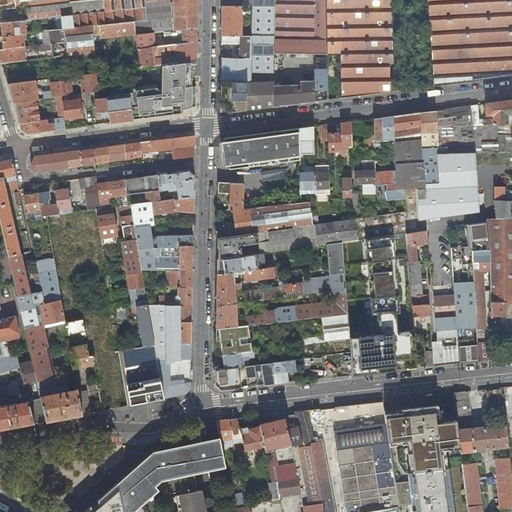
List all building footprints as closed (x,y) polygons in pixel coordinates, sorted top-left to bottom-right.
[(0,0),(0,10),(17,9),(15,0),(0,0)] [(197,28),(197,0),(97,0),(80,2),(79,0),(15,0),(17,9),(28,8),(29,20),(62,16),(73,15),(74,28),(65,29),(66,42),(68,56),(95,53),(92,30),(92,26),(95,25),(100,25),(134,21),(156,19),(156,14),(155,9),(145,11),(144,3),(154,2),(168,0),(167,0),(173,0),(174,2),(168,2),(168,5),(174,5),(174,13),(174,17),(173,31),(197,28)] [(155,9),(156,14),(169,13),(168,5),(168,2),(168,0),(154,2),(155,9)] [(275,53),(314,53),(314,23),(313,0),(275,0),(275,37),(251,36),(250,58),(249,81),(248,95),(274,93),(274,106),(296,103),(314,101),(314,81),(300,81),(300,84),(286,86),(279,86),(274,86),(274,81),(259,82),(258,72),(274,72),(275,53)] [(275,0),(252,0),(252,6),(251,25),(251,36),(275,37),(275,0)] [(313,0),(314,23),(326,23),(326,12),(325,0),(313,0)] [(325,0),(326,12),(340,12),(339,0),(325,0)] [(339,0),(340,12),(340,54),(341,97),(360,95),(373,93),(372,48),(372,47),(372,15),(371,0),(339,0)] [(372,48),(373,93),(384,92),(390,91),(390,63),(392,63),(390,0),(371,0),(372,15),(372,47),(372,48)] [(428,0),(434,85),(457,82),(472,81),(471,63),(451,63),(449,34),(453,33),(453,18),(456,18),(454,0),(428,0)] [(511,0),(454,0),(456,18),(453,18),(453,33),(449,34),(451,63),(471,63),(472,81),(511,75),(511,0)] [(242,32),(242,6),(239,6),(222,6),(222,19),(221,36),(251,36),(251,25),(248,25),(248,29),(242,32)] [(248,25),(251,25),(252,6),(242,6),(242,32),(248,29),(248,25)] [(327,54),(340,54),(340,12),(326,12),(326,23),(327,54)] [(73,15),(62,16),(63,24),(63,29),(65,29),(74,28),(73,15)] [(3,36),(23,34),(27,33),(25,20),(1,23),(3,36)] [(101,38),(136,35),(134,21),(100,25),(101,38)] [(314,53),(327,54),(326,23),(314,23),(314,53)] [(197,42),(197,28),(173,31),(136,35),(138,49),(166,45),(165,41),(183,39),(183,43),(197,42)] [(57,43),(66,42),(65,29),(63,29),(53,30),(48,30),(44,31),(45,36),(53,34),(56,33),(57,43)] [(5,49),(24,47),(23,34),(3,36),(4,40),(5,49)] [(250,58),(251,36),(221,36),(221,44),(231,44),(231,46),(237,47),(237,44),(240,44),(239,58),(250,58)] [(53,50),(54,58),(68,56),(66,42),(57,43),(38,45),(39,51),(53,50)] [(166,45),(138,49),(140,68),(162,65),(197,61),(197,42),(183,43),(166,45)] [(0,49),(0,56),(2,63),(26,61),(26,58),(28,57),(28,52),(25,53),(24,47),(5,49),(0,49)] [(220,104),(230,112),(248,110),(248,95),(249,81),(250,58),(239,58),(221,57),(221,71),(220,92),(220,104)] [(162,65),(161,90),(157,90),(157,87),(135,90),(135,92),(106,96),(107,98),(109,111),(132,108),(133,120),(184,113),(184,109),(196,107),(197,61),(162,65)] [(98,83),(97,73),(77,76),(78,79),(81,79),(83,94),(84,94),(90,93),(103,91),(104,91),(103,82),(102,82),(98,83)] [(325,96),(328,96),(327,73),(314,74),(314,81),(314,101),(321,100),(325,99),(325,96)] [(41,99),(73,95),(71,80),(51,82),(52,93),(46,94),(46,95),(41,96),(41,99)] [(8,85),(14,103),(37,100),(38,99),(36,81),(8,85)] [(263,108),(274,106),(274,93),(248,95),(248,110),(263,108)] [(133,120),(132,108),(109,111),(107,98),(95,99),(97,113),(101,113),(102,118),(109,117),(110,123),(133,120)] [(478,104),(437,110),(438,126),(511,123),(511,99),(486,103),(486,115),(488,115),(488,119),(480,119),(478,104)] [(18,116),(20,124),(40,121),(37,100),(14,103),(18,116)] [(65,117),(65,119),(82,117),(80,100),(62,102),(64,115),(65,117)] [(420,219),(426,218),(477,210),(476,163),(511,162),(511,151),(439,153),(438,126),(437,110),(395,115),(395,141),(396,170),(397,189),(404,189),(407,211),(418,209),(420,219)] [(375,159),(375,165),(378,165),(378,141),(395,141),(395,115),(384,117),(374,118),(375,135),(375,150),(375,159)] [(28,134),(66,129),(65,119),(65,117),(61,118),(40,121),(20,124),(22,130),(28,134)] [(346,146),(353,146),(351,121),(347,122),(341,123),(341,133),(342,150),(342,154),(347,154),(346,146)] [(511,123),(438,126),(439,153),(511,151),(511,123)] [(230,168),(301,159),(300,144),(300,128),(252,134),(226,137),(226,141),(222,141),(224,165),(229,164),(230,168)] [(341,133),(328,133),(328,139),(329,151),(342,150),(341,133)] [(195,135),(170,138),(172,149),(174,160),(195,156),(195,135)] [(366,150),(375,150),(375,135),(366,135),(366,150)] [(170,138),(141,142),(142,153),(172,149),(170,138)] [(141,142),(108,147),(109,161),(142,156),(142,153),(141,142)] [(301,189),(316,188),(315,172),(315,165),(315,164),(315,162),(306,163),(306,160),(308,158),(308,143),(300,144),(301,159),(301,189)] [(108,147),(94,149),(96,164),(109,161),(108,147)] [(94,149),(81,150),(83,166),(96,164),(94,149)] [(83,166),(81,150),(35,156),(32,164),(33,170),(37,172),(83,166)] [(0,215),(10,256),(22,253),(4,178),(6,178),(6,181),(8,182),(13,181),(18,180),(13,159),(0,162),(0,215)] [(375,165),(375,159),(362,159),(363,170),(355,170),(356,183),(363,183),(363,193),(376,192),(375,165)] [(316,188),(330,188),(329,171),(320,171),(320,163),(315,164),(315,165),(315,172),(316,188)] [(329,171),(329,163),(320,163),(320,171),(329,171)] [(260,180),(285,179),(285,169),(260,170),(260,180)] [(189,170),(158,175),(160,191),(168,189),(170,191),(178,190),(179,199),(194,197),(195,174),(189,170)] [(387,183),(387,190),(397,189),(396,170),(393,171),(393,170),(378,171),(378,184),(387,183)] [(353,172),(342,172),(343,197),(353,196),(352,192),(353,172)] [(97,175),(68,181),(69,189),(73,207),(73,212),(91,210),(89,190),(99,188),(98,183),(97,175)] [(158,175),(125,179),(127,195),(146,192),(147,202),(149,202),(149,203),(161,201),(160,191),(158,175)] [(133,302),(148,300),(146,287),(143,269),(139,248),(136,227),(132,204),(128,205),(127,195),(125,179),(101,183),(103,198),(120,196),(121,205),(120,205),(126,240),(123,241),(133,302)] [(218,210),(218,211),(232,209),(243,208),(244,183),(219,182),(219,195),(218,210)] [(102,208),(99,188),(89,190),(91,210),(97,209),(101,208),(102,208)] [(56,192),(57,199),(60,214),(66,213),(65,208),(73,207),(69,189),(56,192)] [(50,191),(39,193),(43,216),(48,215),(60,214),(57,199),(51,200),(50,191)] [(358,191),(352,192),(353,196),(356,218),(362,217),(358,191)] [(25,195),(30,221),(48,218),(48,215),(43,216),(39,193),(25,195)] [(194,213),(194,197),(179,199),(175,199),(177,210),(194,213)] [(147,202),(132,204),(136,227),(151,225),(155,225),(153,214),(177,210),(175,199),(161,201),(149,203),(149,202),(147,202)] [(511,200),(502,200),(495,200),(496,220),(486,221),(487,224),(490,249),(491,261),(491,301),(506,301),(506,314),(511,314),(511,200)] [(301,202),(243,208),(232,209),(236,235),(313,224),(310,201),(301,202)] [(101,215),(101,208),(97,209),(100,227),(102,240),(106,240),(113,239),(117,232),(114,213),(101,215)] [(418,209),(407,211),(362,217),(356,218),(359,239),(365,238),(394,234),(406,233),(427,230),(426,218),(420,219),(418,209)] [(317,238),(318,245),(327,244),(342,242),(359,239),(356,218),(313,224),(236,235),(218,237),(218,247),(218,259),(242,256),(241,247),(240,247),(240,245),(241,244),(243,245),(259,243),(261,253),(262,253),(295,248),(294,241),(317,238)] [(479,261),(488,261),(491,261),(490,249),(487,224),(479,225),(483,250),(473,251),(476,314),(485,314),(483,270),(479,270),(479,261)] [(151,225),(136,227),(139,248),(154,247),(151,225)] [(181,246),(194,246),(194,235),(178,236),(177,227),(158,228),(159,236),(158,236),(159,247),(165,247),(181,246)] [(415,244),(428,243),(427,230),(406,233),(407,241),(409,259),(409,266),(411,293),(412,295),(418,295),(423,295),(420,260),(417,260),(415,244)] [(394,234),(365,238),(366,248),(371,248),(373,260),(368,260),(369,279),(373,278),(375,296),(370,296),(373,334),(350,336),(350,338),(353,374),(396,370),(395,359),(417,357),(414,329),(399,331),(397,312),(401,312),(394,234)] [(294,241),(295,248),(318,245),(317,238),(294,241)] [(327,244),(330,274),(345,272),(342,242),(327,244)] [(168,270),(193,270),(194,246),(181,246),(181,257),(178,257),(178,250),(165,250),(154,251),(154,247),(139,248),(143,269),(168,270)] [(473,251),(452,253),(454,284),(455,294),(459,362),(471,361),(478,360),(477,343),(477,329),(476,314),(473,251)] [(22,253),(10,256),(18,295),(43,292),(39,274),(39,273),(37,274),(37,276),(36,276),(38,286),(36,288),(30,289),(22,253)] [(264,267),(262,253),(261,253),(242,256),(218,259),(218,266),(217,274),(264,267)] [(57,269),(54,257),(37,261),(39,273),(57,269)] [(488,269),(488,261),(479,261),(479,270),(483,270),(488,269)] [(280,275),(279,272),(278,265),(264,267),(217,274),(217,281),(217,288),(217,306),(237,303),(304,294),(303,282),(288,284),(288,281),(279,282),(280,286),(245,290),(246,292),(242,292),(241,282),(235,283),(235,278),(237,276),(244,276),(245,280),(280,275)] [(57,270),(39,274),(43,292),(46,304),(63,299),(62,296),(57,270)] [(182,288),(193,288),(193,270),(168,270),(168,287),(179,287),(182,287),(182,288)] [(330,274),(331,291),(332,294),(334,294),(335,301),(279,308),(275,310),(275,312),(248,316),(248,321),(238,322),(237,303),(217,306),(217,318),(217,329),(249,326),(322,317),(348,314),(347,295),(345,272),(330,274)] [(304,294),(331,291),(330,274),(307,277),(302,278),(303,282),(304,294)] [(432,288),(434,295),(455,294),(454,284),(432,286),(432,288)] [(149,304),(193,306),(193,288),(182,288),(182,287),(179,287),(179,294),(178,294),(178,295),(152,296),(151,287),(146,287),(148,300),(149,304)] [(47,421),(83,414),(79,391),(78,389),(70,391),(68,384),(56,386),(52,387),(50,377),(54,377),(47,347),(50,347),(45,327),(40,305),(46,304),(43,292),(18,295),(34,361),(38,381),(42,398),(47,421)] [(413,316),(431,315),(429,294),(423,295),(418,295),(419,302),(412,303),(413,316)] [(442,340),(444,364),(451,363),(459,362),(455,294),(434,295),(435,305),(442,335),(442,340)] [(67,322),(63,299),(46,304),(40,305),(45,327),(58,324),(67,322)] [(145,346),(156,344),(149,304),(148,300),(133,302),(134,312),(139,312),(144,343),(145,346)] [(502,322),(506,322),(506,314),(506,301),(491,301),(492,315),(502,315),(502,322)] [(156,344),(164,398),(186,393),(192,387),(193,306),(149,304),(156,344)] [(305,339),(305,344),(350,338),(350,336),(348,314),(322,317),(324,336),(305,339)] [(485,314),(476,314),(477,329),(485,328),(485,314)] [(69,334),(86,331),(83,319),(80,320),(67,322),(69,334)] [(17,320),(9,322),(13,337),(21,335),(17,320)] [(0,358),(14,355),(9,338),(13,337),(9,322),(4,323),(7,332),(0,333),(0,358)] [(61,338),(69,336),(69,334),(67,322),(58,324),(61,338)] [(221,339),(223,355),(252,351),(249,326),(217,329),(216,340),(221,339)] [(444,364),(442,340),(432,341),(433,350),(434,365),(444,364)] [(481,343),(477,343),(478,360),(490,359),(488,348),(482,348),(481,343)] [(75,369),(95,365),(93,356),(89,356),(87,344),(71,347),(74,369),(75,369)] [(131,404),(164,398),(156,344),(145,346),(139,347),(121,350),(131,404)] [(245,365),(250,365),(249,357),(256,356),(255,350),(252,351),(223,355),(224,368),(242,366),(245,365)] [(425,351),(427,366),(434,365),(433,350),(425,351)] [(0,372),(21,367),(21,365),(20,364),(18,354),(14,355),(0,358),(0,372)] [(297,369),(296,358),(271,362),(274,384),(288,382),(299,381),(298,374),(297,369)] [(30,382),(38,381),(34,361),(21,365),(21,367),(24,378),(25,385),(27,391),(32,390),(30,382)] [(261,363),(262,369),(264,385),(274,384),(271,362),(270,362),(262,363),(261,363)] [(247,375),(248,386),(248,387),(258,386),(255,370),(254,364),(250,365),(245,365),(247,375)] [(241,386),(240,376),(239,369),(242,369),(242,366),(224,368),(216,369),(216,376),(216,385),(221,390),(241,387),(241,386)] [(248,386),(247,375),(240,376),(241,386),(248,386)] [(11,405),(30,401),(29,398),(27,391),(25,385),(24,378),(0,384),(3,398),(9,397),(11,405)] [(491,411),(505,410),(504,407),(502,387),(488,389),(491,411)] [(83,414),(92,412),(88,390),(79,391),(83,414)] [(472,418),(469,391),(455,393),(456,401),(458,420),(472,418)] [(35,423),(47,421),(42,398),(32,400),(30,401),(35,423)] [(0,430),(35,423),(30,401),(11,405),(0,406),(0,430)] [(385,414),(386,423),(390,446),(411,443),(421,511),(413,511),(453,511),(445,448),(451,447),(452,450),(460,449),(456,421),(440,423),(437,404),(402,408),(402,412),(385,414)] [(313,437),(306,410),(296,412),(295,412),(305,447),(300,448),(309,503),(304,504),(304,507),(304,511),(335,511),(323,441),(318,442),(317,436),(313,437)] [(290,426),(288,426),(292,443),(292,446),(303,444),(295,415),(288,416),(290,424),(290,426)] [(236,443),(243,442),(237,419),(237,418),(233,419),(228,419),(233,439),(234,443),(236,443)] [(247,418),(237,419),(243,442),(244,450),(264,446),(260,427),(251,429),(250,427),(249,427),(247,418)] [(223,440),(233,439),(228,419),(223,419),(217,420),(220,437),(221,443),(224,443),(223,440)] [(287,424),(286,419),(266,423),(273,447),(273,450),(285,447),(284,444),(292,443),(288,426),(287,424)] [(265,449),(273,447),(266,423),(260,425),(260,427),(264,446),(265,449)] [(400,511),(390,446),(386,423),(334,430),(346,511),(400,511)] [(505,447),(509,447),(508,437),(507,424),(506,424),(459,429),(461,444),(462,452),(481,450),(482,452),(484,452),(484,450),(505,447)] [(212,439),(218,469),(226,467),(221,443),(220,437),(212,439)] [(218,469),(212,439),(202,441),(206,459),(199,460),(202,473),(218,469)] [(191,480),(195,479),(194,474),(202,473),(199,460),(206,459),(202,441),(185,445),(191,480)] [(243,442),(236,443),(238,451),(244,450),(243,442)] [(182,482),(191,480),(185,445),(168,449),(173,478),(181,477),(182,482)] [(269,468),(275,467),(273,450),(273,447),(265,449),(269,468)] [(162,469),(167,468),(164,449),(159,450),(164,481),(165,481),(162,469)] [(168,467),(171,479),(173,478),(168,449),(164,449),(167,468),(168,467)] [(153,483),(155,486),(161,481),(164,481),(159,450),(153,452),(137,466),(140,469),(134,475),(146,489),(153,483)] [(244,450),(238,451),(236,452),(237,460),(246,457),(244,450)] [(511,473),(510,457),(506,457),(496,458),(500,506),(497,506),(497,509),(511,507),(511,473)] [(482,511),(477,463),(463,464),(468,511),(482,511)] [(295,464),(275,467),(277,481),(287,480),(298,478),(295,464)] [(162,469),(165,481),(171,479),(168,467),(167,468),(162,469)] [(275,467),(269,468),(272,482),(277,481),(275,467)] [(133,497),(141,506),(159,490),(155,486),(153,483),(146,489),(134,475),(128,480),(139,493),(133,497)] [(298,478),(287,480),(289,494),(300,493),(298,478)] [(181,489),(197,486),(195,479),(191,480),(182,482),(179,483),(181,489)] [(139,493),(128,480),(125,483),(118,484),(123,511),(133,511),(141,506),(133,497),(139,493)] [(287,480),(277,481),(279,496),(289,494),(287,480)] [(197,486),(181,489),(182,494),(178,495),(181,511),(206,511),(205,507),(210,506),(210,504),(211,504),(212,503),(212,502),(213,501),(212,500),(212,499),(212,498),(211,498),(210,498),(209,498),(203,499),(201,490),(198,490),(197,486)] [(231,494),(233,507),(245,505),(243,492),(231,494)]
